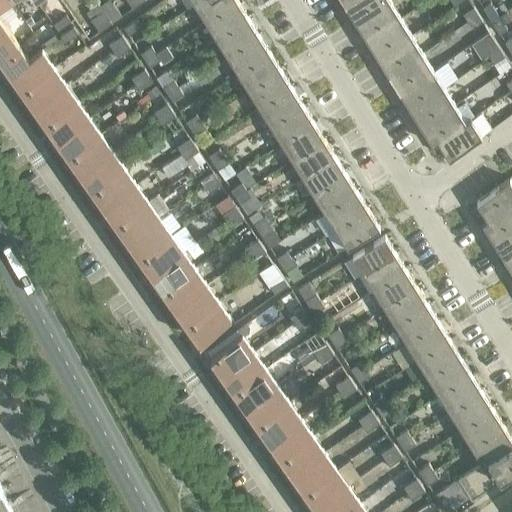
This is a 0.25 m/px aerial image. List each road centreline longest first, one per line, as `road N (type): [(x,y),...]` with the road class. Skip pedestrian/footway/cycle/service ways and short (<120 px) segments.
road 1 (residential): [(288,511),(0,100)]
road 2 (residential): [(289,0),(414,199)]
road 3 (residential): [(414,199),(511,352)]
road 4 (residential): [(60,511),(0,400)]
